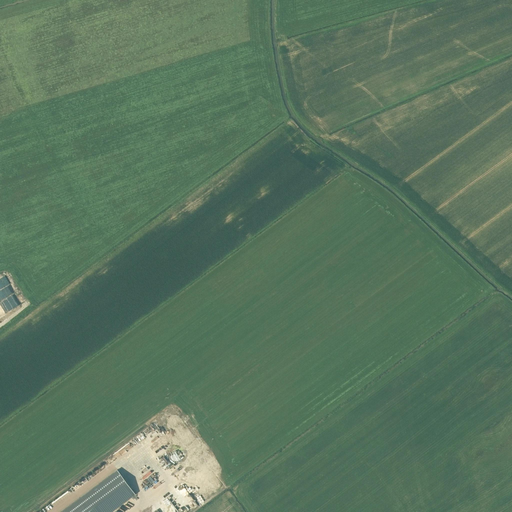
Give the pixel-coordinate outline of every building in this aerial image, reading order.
[(0,279),(0,290),(10,285),(8,282),(14,279),(11,273),(0,279)] [(15,293),(2,300),(8,311),(21,303),(15,293)] [(180,452),(178,454),(176,452),(170,458),(175,462),(182,454),(180,452)] [(170,463),(163,456),(160,459),(169,467),(171,466),(169,464),(170,463)] [(85,494),(98,511),(110,511),(135,494),(117,470),(85,494)] [(98,511),(85,494),(59,511),(98,511)]
